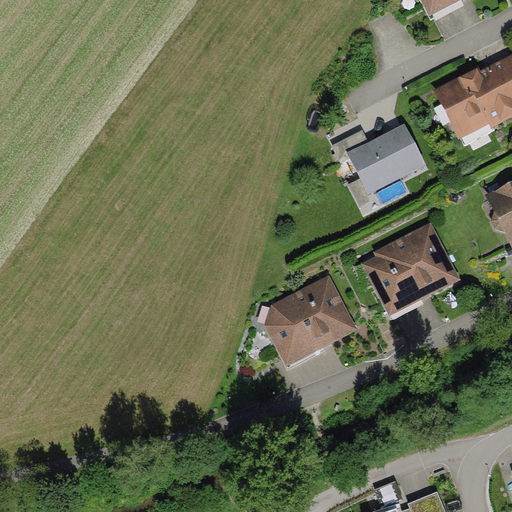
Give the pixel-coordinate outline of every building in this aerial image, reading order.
[(421,0),(430,17),(463,0),(421,0)] [(511,62),(481,78),(479,74),(439,95),(456,127),(483,113),(492,129),(511,118),(511,62)] [(423,168),(404,131),(371,149),(363,134),(334,149),(343,166),(352,161),(370,195),(423,168)] [(511,252),(511,189),(481,206),(508,255),(511,252)] [(453,281),(429,233),(381,257),(383,261),(369,268),(389,307),(417,293),(420,298),(453,281)] [(328,284),(276,311),(270,329),(288,364),(352,331),(328,284)] [(376,492),(383,509),(403,501),(396,484),(376,492)] [(442,511),(438,499),(410,509),(410,511),(442,511)]
